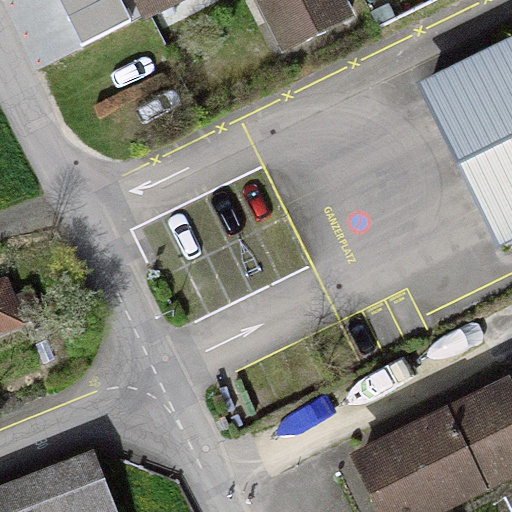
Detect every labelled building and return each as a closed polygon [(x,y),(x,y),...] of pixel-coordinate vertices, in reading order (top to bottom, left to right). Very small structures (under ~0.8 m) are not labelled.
[(139,0),(151,24),(201,0),(139,0)] [(347,0),(260,0),(291,60),(360,24),(347,0)] [(511,241),(511,35),(419,81),(500,247),(511,241)] [(11,279),(0,283),(0,338),(30,326),(11,279)] [(511,388),(366,456),(391,511),(473,511),(511,494),(511,388)]
